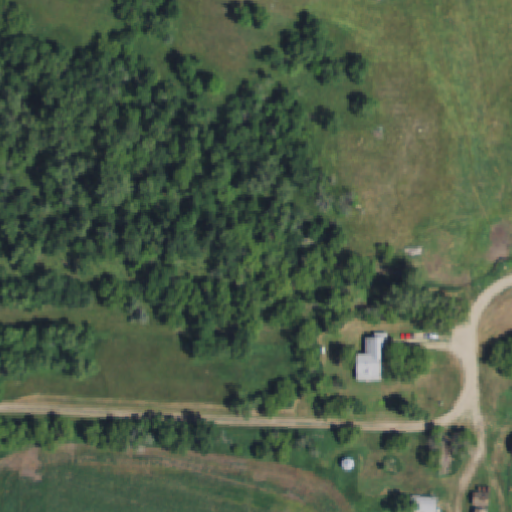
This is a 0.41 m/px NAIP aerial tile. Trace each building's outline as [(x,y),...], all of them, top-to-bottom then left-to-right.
[(383,373),(359,373),(359,353),(370,353),(370,336),(387,336),(387,351),(383,351),(383,373)] [(454,436),(452,461),(441,460),(443,436),(454,436)] [(449,440),(439,439),(437,466),(447,466),(449,440)] [(355,459),(356,463),(354,467),(350,468),(346,466),(345,462),(347,458),(351,457),(355,459)] [(398,461),(400,466),(398,469),(394,471),(390,469),(389,465),(390,461),(394,460),(398,461)] [(477,491),(492,493),(491,505),(476,504),(477,491)] [(413,511),(415,495),(439,496),(438,511),(413,511)]
